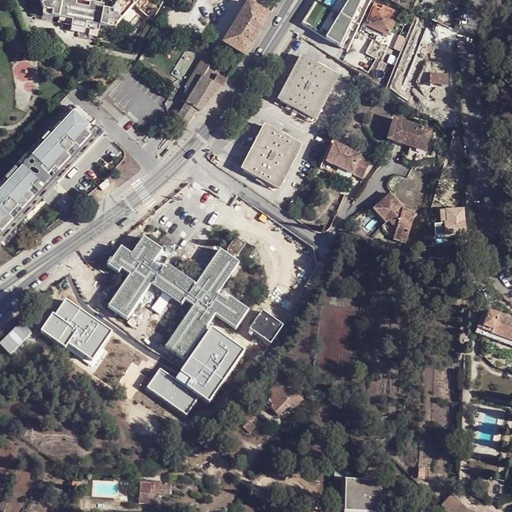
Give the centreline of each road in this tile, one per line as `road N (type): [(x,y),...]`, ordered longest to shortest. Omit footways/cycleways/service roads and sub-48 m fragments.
road 1 (secondary): [(285,18),(186,152),(40,266)]
road 2 (residential): [(511,288),(488,234),(472,40),(480,0)]
